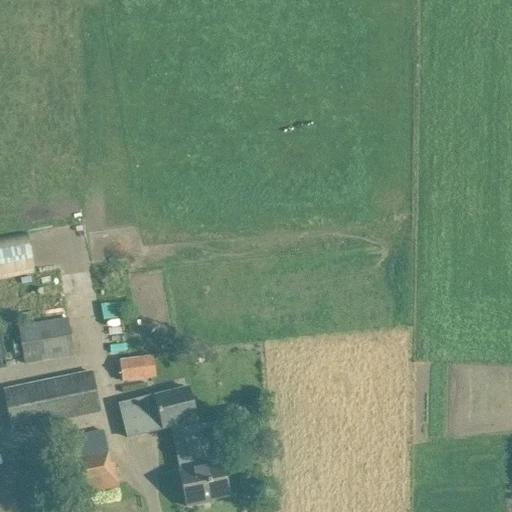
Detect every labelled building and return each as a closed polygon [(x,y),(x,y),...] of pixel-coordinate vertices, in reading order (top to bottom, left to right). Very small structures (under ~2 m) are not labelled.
[(0,280),(35,274),(27,234),(0,238),(0,280)] [(68,318),(19,326),(25,364),(74,356),(68,318)] [(143,358),(120,361),(123,381),(145,379),(143,358)] [(92,371),(77,374),(52,380),(4,390),(12,431),(100,413),(92,371)] [(119,407),(127,438),(172,427),(182,424),(197,420),(189,389),(119,407)] [(243,410),(228,414),(231,427),(246,423),(243,410)] [(182,424),(172,427),(182,473),(180,474),(187,507),(211,502),(211,500),(228,496),(222,465),(197,470),(187,423),(182,424)] [(118,487),(116,474),(114,465),(110,465),(104,432),(60,441),(72,497),(118,487)]
